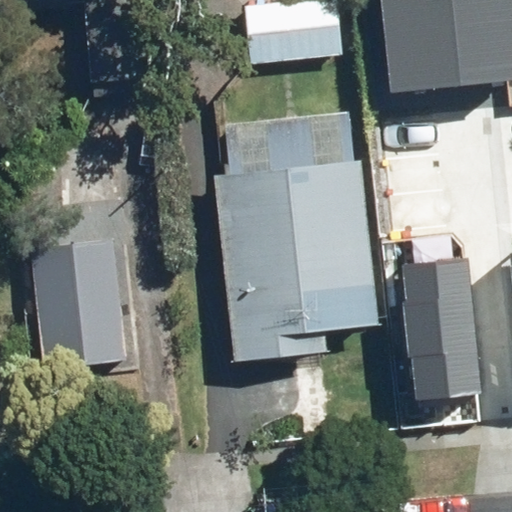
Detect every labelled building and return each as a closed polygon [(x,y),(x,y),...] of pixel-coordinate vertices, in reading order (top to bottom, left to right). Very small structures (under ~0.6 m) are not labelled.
[(0,0),(0,14),(1,21),(68,11),(66,0),(0,0)] [(335,0),(301,0),(246,6),(253,64),(342,54),(335,0)] [(511,0),(383,0),(389,78),(511,68),(511,0)] [(362,158),(214,174),(234,360),(330,350),(327,326),(379,321),(362,158)] [(34,236),(51,362),(136,351),(119,225),(34,236)] [(401,261),(418,390),(485,381),(468,252),(401,261)]
